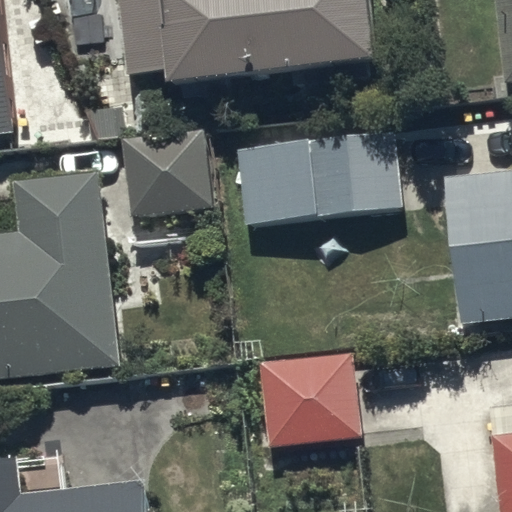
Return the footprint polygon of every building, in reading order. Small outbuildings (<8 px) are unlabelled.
[(0,0),(0,139),(18,138),(6,0),(0,0)] [(121,0),(131,80),(171,75),(172,84),(382,60),(374,0),(121,0)] [(511,0),(496,0),(506,84),(511,83),(511,0)] [(242,148),(249,225),(406,209),(398,132),(242,148)] [(208,139),(129,143),(132,188),(211,183),(208,139)] [(511,169),(447,178),(465,326),(511,320),(511,169)] [(0,383),(124,368),(102,175),(13,185),(19,234),(0,236),(0,383)] [(511,511),(511,406),(494,408),(503,511),(511,511)] [(0,511),(151,511),(148,481),(25,496),(20,457),(0,459),(0,511)]
